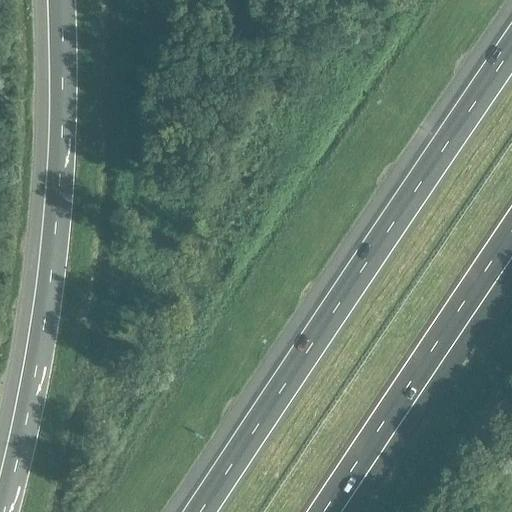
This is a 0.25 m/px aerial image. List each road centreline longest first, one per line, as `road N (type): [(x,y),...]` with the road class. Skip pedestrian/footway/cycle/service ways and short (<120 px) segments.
road 1 (motorway): [(511,47),(202,511)]
road 2 (motorway): [(59,0),(66,81),(41,346),(5,511)]
road 3 (motorway): [(326,511),(511,230)]
